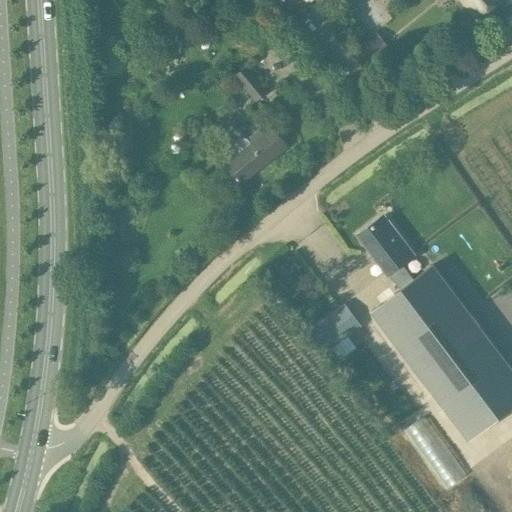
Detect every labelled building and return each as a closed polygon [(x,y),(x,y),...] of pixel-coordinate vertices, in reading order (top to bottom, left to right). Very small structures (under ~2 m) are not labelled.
[(372,32),(391,15),(377,0),(353,0),(347,5),(372,32)] [(460,0),(477,19),(499,0),(460,0)] [(248,65),(234,76),(255,102),(269,91),(248,65)] [(227,154),(231,159),(226,164),(241,183),(287,147),(268,123),(248,139),(242,135),(235,140),(226,148),(227,154)] [(384,214),(357,235),(388,275),(389,274),(400,289),(372,310),(467,440),(511,405),(511,372),(479,331),(484,326),(434,262),(413,278),(402,264),(415,254),(384,214)] [(365,333),(350,314),(318,338),(333,357),(365,333)] [(406,427),(448,488),(467,475),(425,414),(406,427)] [(455,457),(468,471),(478,461),(465,447),(455,457)]
